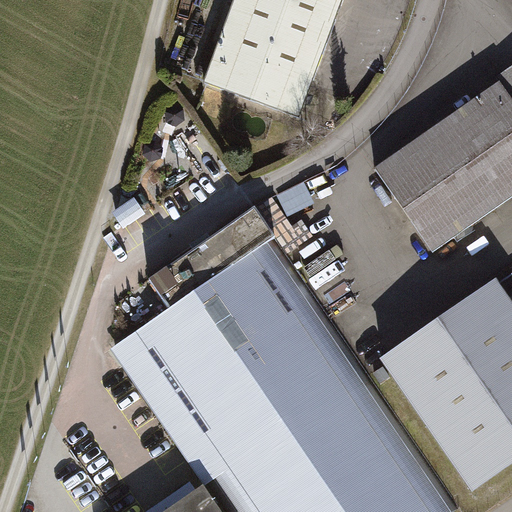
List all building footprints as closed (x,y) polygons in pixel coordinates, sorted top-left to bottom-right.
[(344,0),(234,0),(203,90),(301,124),(344,0)] [(511,209),(511,105),(497,85),(376,169),(440,260),(511,209)] [(170,205),(191,157),(153,141),(133,190),(170,205)] [(170,313),(116,348),(127,364),(208,484),(165,511),(453,511),(460,508),(257,208),(149,281),(170,313)] [(511,278),(383,365),(473,498),(511,471),(511,278)]
